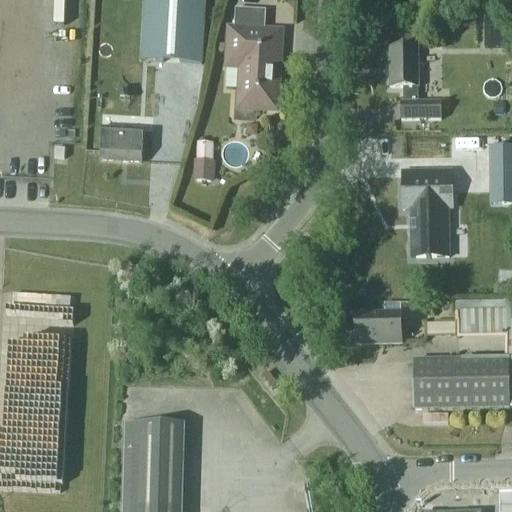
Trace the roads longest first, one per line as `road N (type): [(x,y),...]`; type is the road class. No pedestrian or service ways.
road 1 (unclassified): [(331,0),(316,185),(233,287)]
road 2 (tertiary): [(382,488),(346,427),(233,287)]
road 3 (tertiary): [(233,287),(148,236),(0,223)]
road 4 (unclassified): [(382,488),(414,476),(511,471)]
